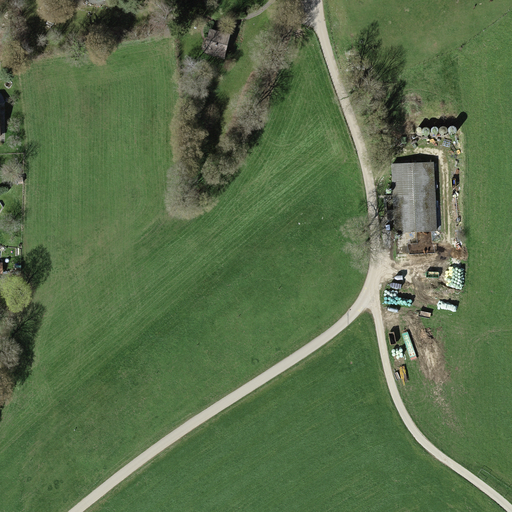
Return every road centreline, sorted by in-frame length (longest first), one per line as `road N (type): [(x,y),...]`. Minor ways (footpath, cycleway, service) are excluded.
road 1 (track): [(78,511),(364,306),(376,256),(373,207),(315,0)]
road 2 (track): [(370,286),(397,402),(418,440),(510,511)]
road 3 (track): [(511,317),(449,298),(376,256)]
